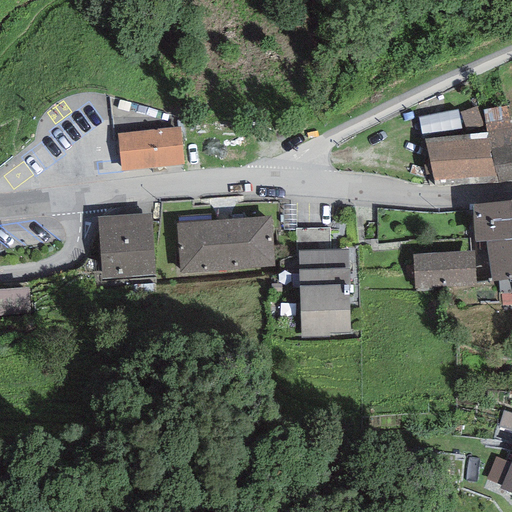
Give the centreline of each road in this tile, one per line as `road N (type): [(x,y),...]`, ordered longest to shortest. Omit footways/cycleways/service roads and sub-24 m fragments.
road 1 (residential): [(81,192),(282,177),(439,195),(511,193)]
road 2 (residential): [(81,192),(70,254),(0,277)]
